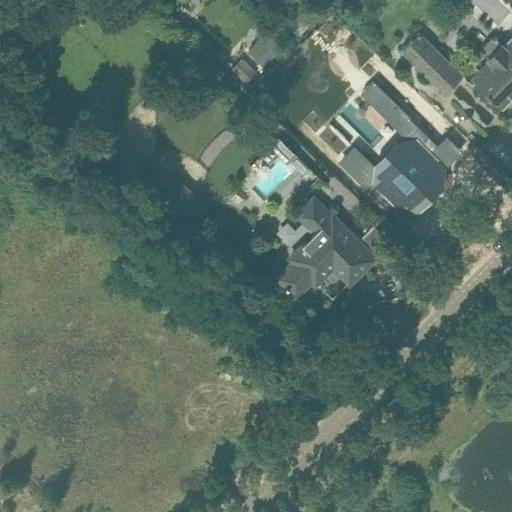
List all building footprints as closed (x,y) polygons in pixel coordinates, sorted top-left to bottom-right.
[(442,91),(461,72),(419,29),(401,49),(442,91)] [(265,32),(247,50),(263,67),(282,49),(265,32)] [(511,35),(503,45),(500,42),(488,54),(494,60),(476,78),(501,104),(511,92),(511,35)] [(378,80),(366,92),(392,117),(396,113),(405,123),(413,115),(378,80)] [(357,149),(345,161),(379,195),(384,189),(402,207),(414,196),(422,204),(441,185),(433,177),(445,165),(433,153),(439,146),(423,131),(418,136),(416,133),(403,146),(399,142),(380,161),(384,165),(379,170),(357,149)] [(279,133),(262,151),(291,180),(308,163),(279,133)] [(183,221),(201,202),(175,177),(157,196),(183,221)] [(361,254),(352,245),(358,239),(333,213),(314,194),(295,214),(313,232),(303,242),(304,243),(305,243),(311,250),(299,262),(295,258),(277,275),(285,283),(287,286),(288,285),(295,293),(312,277),(315,281),(333,264),(347,278),(355,270),(357,273),(368,261),(361,254)]
